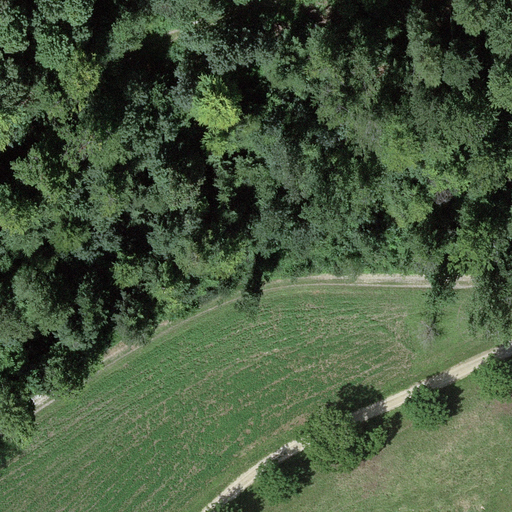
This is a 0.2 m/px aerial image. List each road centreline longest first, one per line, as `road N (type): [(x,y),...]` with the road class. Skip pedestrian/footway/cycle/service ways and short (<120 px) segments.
road 1 (track): [(0,418),(161,317),(255,280),(306,271),(511,278)]
road 2 (track): [(511,346),(285,447),(206,511)]
road 3 (track): [(0,112),(258,0)]
